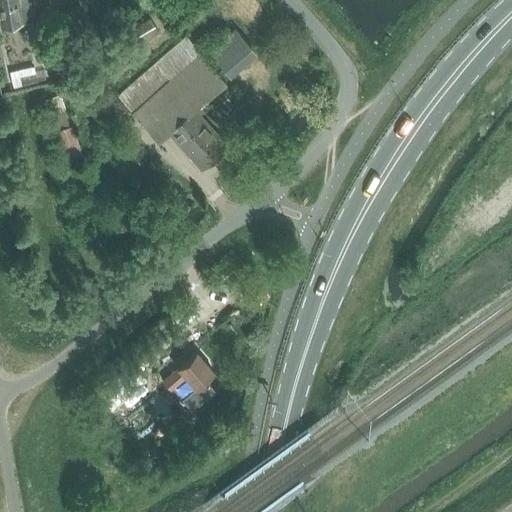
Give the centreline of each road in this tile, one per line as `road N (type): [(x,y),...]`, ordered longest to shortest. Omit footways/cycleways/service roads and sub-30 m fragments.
road 1 (primary): [(268,511),(292,393),(347,241),(448,86),(511,15)]
road 2 (residential): [(0,396),(49,368),(263,198)]
road 3 (residential): [(288,0),(336,54),(350,87),(340,118),(263,198)]
